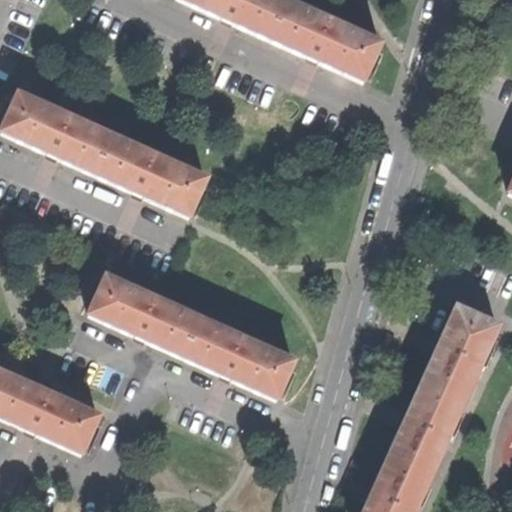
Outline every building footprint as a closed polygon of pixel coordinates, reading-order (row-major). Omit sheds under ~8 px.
[(310,59),(361,82),(378,45),(276,0),(178,0),(229,22),(310,59)] [(92,177),(110,140),(16,99),(0,134),(0,135),(56,160),(92,177)] [(141,198),(186,219),(203,182),(110,140),(92,177),(141,198)] [(182,360),(199,323),(105,281),(88,317),(133,337),(182,360)] [(423,386),(468,406),(503,327),(460,308),(447,335),(441,348),(423,386)] [(226,380),(276,402),(292,365),(199,323),(182,360),(226,380)] [(81,457),(98,420),(4,378),(0,386),(0,420),(30,434),(81,457)] [(388,460),(434,481),(468,406),(423,386),(405,423),(388,460)] [(420,511),(434,481),(388,460),(372,496),(364,511),(420,511)]
